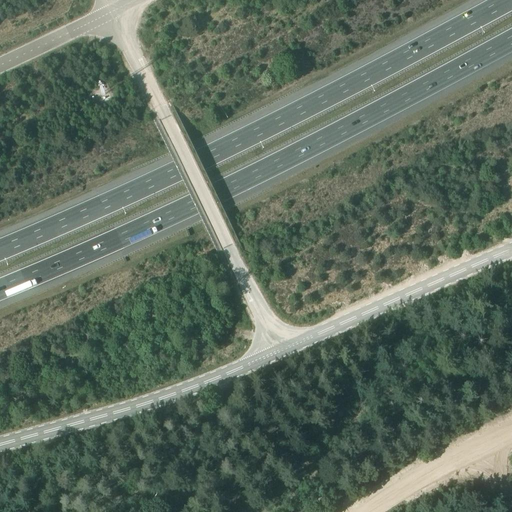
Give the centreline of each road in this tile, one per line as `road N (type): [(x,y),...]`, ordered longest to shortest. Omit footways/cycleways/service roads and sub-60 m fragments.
road 1 (motorway): [(0,289),(173,215),(511,40)]
road 2 (motorway): [(509,0),(285,118),(0,250)]
road 3 (track): [(375,511),(511,434)]
